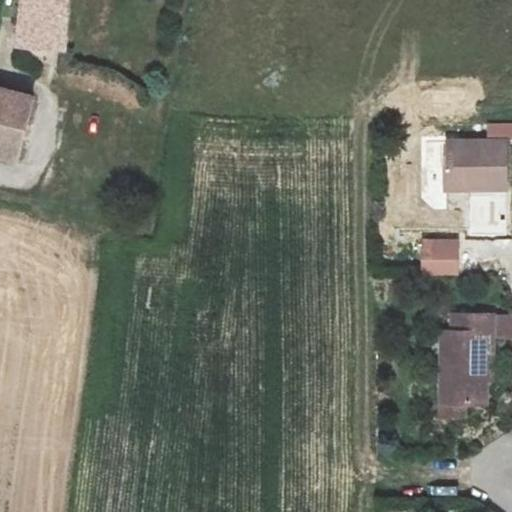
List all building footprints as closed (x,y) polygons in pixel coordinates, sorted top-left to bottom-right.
[(63,55),(68,0),(23,0),(17,50),(63,55)] [(0,100),(0,168),(13,172),(31,109),(0,100)] [(489,196),(489,206),(506,206),(507,149),(445,148),(444,196),(465,197),(489,196)] [(464,206),(489,206),(489,196),(465,197),(464,206)] [(421,274),(460,274),(460,239),(421,238),(421,274)] [(487,343),(494,344),(494,326),(456,325),(455,342),(445,343),(443,413),(486,414),(486,388),(487,343)] [(474,495),(474,483),(449,485),(449,496),(474,495)]
